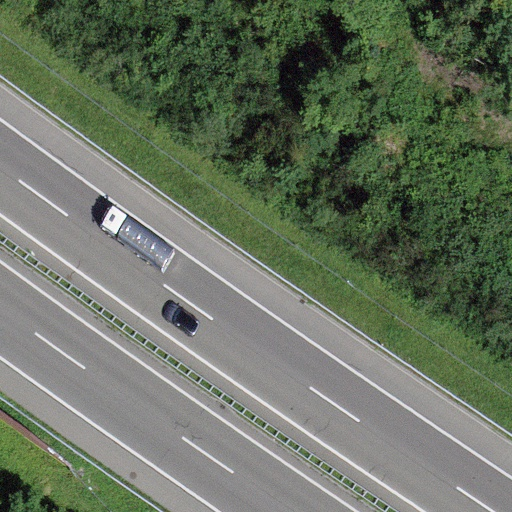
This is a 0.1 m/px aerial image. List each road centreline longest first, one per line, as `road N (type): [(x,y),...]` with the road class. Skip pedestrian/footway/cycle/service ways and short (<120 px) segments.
road 1 (motorway): [(496,511),(0,163)]
road 2 (motorway): [(0,310),(287,511)]
